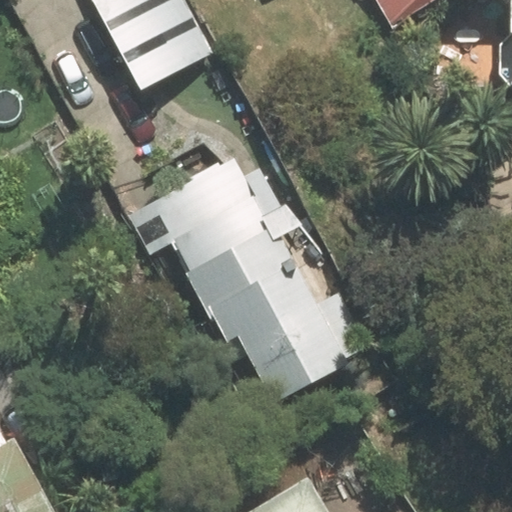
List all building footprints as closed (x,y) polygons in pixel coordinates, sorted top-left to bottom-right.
[(91,0),(137,94),(215,56),(187,0),(91,0)] [(373,0),(391,28),(418,0),(373,0)] [(511,42),(503,49),(502,79),(511,91),(511,42)] [(260,412),(368,355),(334,291),(313,301),(237,156),(146,203),(222,347),(225,345),(260,412)] [(52,511),(12,437),(0,443),(0,511),(52,511)] [(323,511),(303,476),(240,511),(323,511)]
